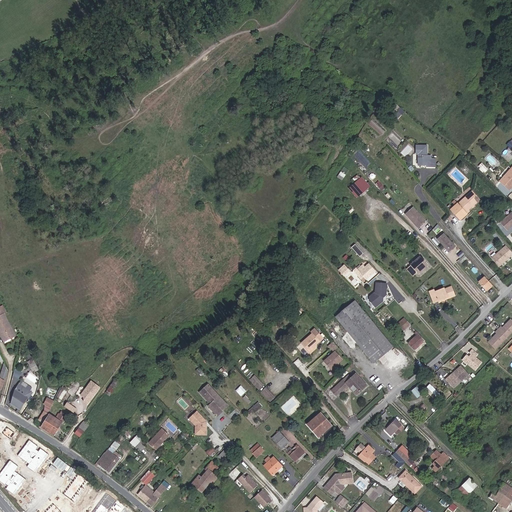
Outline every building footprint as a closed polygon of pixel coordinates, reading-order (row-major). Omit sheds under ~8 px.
[(390,116),(396,109),(394,108),(393,107),(395,105),(389,100),(382,109),(390,116)] [(429,144),(415,144),(415,154),(419,154),(418,166),(435,167),(436,159),(432,159),(432,155),(428,154),(429,144)] [(488,169),(482,162),(479,165),(485,172),(488,169)] [(511,168),(500,181),(510,190),(511,187),(511,168)] [(341,171),(337,176),(343,180),(346,174),(341,171)] [(349,188),(363,203),(376,192),(362,177),(349,188)] [(471,190),(458,202),(457,201),(450,208),(459,218),(469,210),(467,208),(470,206),(471,207),(474,205),(473,204),(478,199),(471,190)] [(426,221),(414,207),(406,214),(418,227),(426,221)] [(511,211),(501,222),(508,230),(511,226),(511,211)] [(60,226),(58,227),(63,238),(66,237),(60,226)] [(449,252),(455,246),(443,234),(437,239),(449,252)] [(266,238),(260,244),(268,252),(274,246),(266,238)] [(360,256),(363,253),(354,244),(351,247),(360,256)] [(498,267),(511,254),(511,252),(506,245),(491,258),(498,267)] [(418,274),(428,265),(420,256),(410,265),(418,274)] [(366,279),(375,271),(369,264),(365,267),(363,264),(361,266),(357,268),(356,267),(352,271),(361,279),(363,276),(366,279)] [(343,274),(349,269),(344,265),(339,269),(343,274)] [(491,284),(484,277),(476,284),(484,293),(490,287),(488,286),(491,284)] [(371,299),(377,307),(384,300),(385,297),(387,294),(388,283),(377,282),(377,292),(371,296),(373,298),(371,299)] [(443,287),(434,290),(433,288),(429,290),(433,300),(444,296),(446,295),(447,297),(453,295),(450,286),(443,288),(443,287)] [(393,347),(355,300),(335,317),(374,363),(385,354),(391,360),(396,355),(391,349),(393,347)] [(16,336),(1,306),(0,306),(0,336),(3,342),(16,336)] [(397,323),(401,328),(409,322),(405,317),(397,323)] [(511,333),(511,319),(503,328),(502,327),(496,333),(498,334),(489,342),(496,349),(511,333)] [(409,322),(401,328),(403,331),(411,324),(409,322)] [(414,350),(425,341),(417,331),(414,333),(416,336),(408,342),(414,350)] [(271,343),(262,333),(257,337),(266,348),(271,343)] [(312,333),(300,342),(303,346),(304,345),(306,347),(305,348),(307,351),(311,347),(315,348),(315,344),(319,340),(312,333)] [(336,351),(324,362),(328,366),(328,365),(330,366),(329,367),(332,371),(335,367),(340,368),(340,363),(343,360),(336,351)] [(468,356),(463,360),(475,373),(482,367),(477,361),(480,358),(474,352),(471,355),(473,356),(470,359),(468,356)] [(294,362),(298,368),(303,364),(299,358),(294,362)] [(260,389),(283,367),(275,359),(253,381),(260,389)] [(461,366),(446,379),(455,390),(470,376),(461,366)] [(331,391),(335,397),(348,386),(350,388),(354,384),(362,392),(368,386),(356,374),(346,383),(343,380),(331,391)] [(86,401),(98,384),(89,378),(79,392),(82,395),(83,397),(82,399),(86,401)] [(116,379),(106,393),(110,396),(120,383),(116,379)] [(425,388),(436,398),(440,394),(430,383),(425,388)] [(362,392),(354,384),(350,388),(357,396),(362,392)] [(241,385),(236,390),(241,396),(247,390),(241,385)] [(422,394),(416,386),(411,390),(417,398),(422,394)] [(270,402),(276,397),(267,387),(262,392),(270,402)] [(203,398),(211,392),(208,389),(200,396),(208,405),(212,402),(211,401),(207,403),(203,398)] [(11,402),(22,408),(28,399),(15,390),(11,402)] [(211,392),(203,398),(207,403),(211,401),(212,402),(208,405),(217,414),(222,409),(221,409),(227,404),(219,396),(217,398),(211,392)] [(44,404),(49,406),(52,399),(47,396),(43,404),(44,404)] [(70,409),(72,405),(66,400),(63,404),(70,409)] [(253,411),(260,405),(256,400),(246,410),(249,412),(251,410),(253,411)] [(228,411),(232,417),(238,413),(234,407),(228,411)] [(205,419),(197,410),(190,416),(197,423),(196,434),(205,434),(206,423),(204,423),(204,420),(205,419)] [(52,416),(46,412),(44,411),(39,420),(44,423),(41,428),(47,432),(52,425),(49,422),(52,416)] [(54,436),(66,417),(57,411),(55,415),(53,414),(52,416),(49,422),(52,425),(47,432),(54,436)] [(319,437),(332,425),(321,413),(308,424),(319,437)] [(397,435),(405,427),(396,419),(385,429),(391,436),(394,432),(397,435)] [(80,427),(85,431),(90,425),(85,421),(80,427)] [(81,437),(85,431),(80,427),(76,433),(81,437)] [(170,435),(162,428),(149,443),(156,450),(170,435)] [(282,449),(290,441),(279,430),(271,437),(282,449)] [(135,447),(142,439),(136,434),(129,441),(135,447)] [(143,440),(142,439),(135,447),(139,451),(144,445),(141,442),(143,440)] [(104,452),(97,462),(101,465),(109,472),(120,459),(113,453),(120,444),(115,440),(105,453),(104,452)] [(256,457),(264,449),(258,443),(250,451),(256,457)] [(295,461),(305,452),(298,444),(287,453),(295,461)] [(376,450),(369,444),(358,456),(364,462),(365,461),(368,464),(376,456),(373,453),(376,450)] [(212,447),(206,451),(209,455),(215,450),(212,447)] [(396,451),(407,461),(410,458),(399,448),(396,451)] [(399,469),(407,461),(396,451),(392,455),(398,461),(395,465),(399,469)] [(440,467),(450,456),(445,451),(437,459),(436,458),(433,461),(440,467)] [(264,466),(272,474),(282,465),(273,456),(271,459),(269,456),(265,460),(267,462),(264,466)] [(217,462),(213,459),(205,469),(207,470),(200,477),(199,475),(192,484),(201,491),(210,481),(212,483),(218,476),(213,473),(218,467),(215,464),(217,462)] [(152,495),(161,483),(153,491),(145,485),(153,474),(148,470),(139,479),(144,484),(136,494),(146,502),(153,495),(152,495)] [(423,486),(406,470),(398,478),(415,494),(423,486)] [(329,484),(335,490),(342,483),(352,481),(351,472),(338,473),(337,474),(337,476),(336,477),(335,477),(329,484)] [(243,474),(238,478),(251,491),(258,484),(248,474),(246,476),(243,474)] [(469,493),(477,486),(470,478),(462,485),(469,493)] [(176,489),(182,482),(178,479),(173,486),(176,489)] [(503,499),(511,488),(508,486),(503,482),(498,489),(495,487),(489,496),(498,502),(502,498),(503,499)] [(164,486),(161,483),(152,495),(153,495),(146,502),(150,505),(164,486)] [(344,486),(342,483),(335,490),(338,492),(344,486)] [(335,490),(329,484),(325,488),(331,494),(335,490)] [(511,488),(503,499),(502,498),(498,502),(507,508),(511,500),(511,488)] [(272,499),(262,489),(255,496),(265,506),(272,499)] [(347,501),(341,495),(335,502),(341,507),(347,501)] [(317,511),(324,503),(317,497),(314,502),(314,504),(312,507),(303,507),(303,511),(317,511)]
